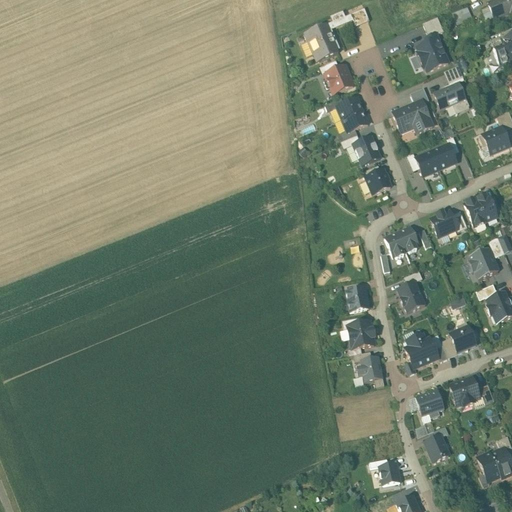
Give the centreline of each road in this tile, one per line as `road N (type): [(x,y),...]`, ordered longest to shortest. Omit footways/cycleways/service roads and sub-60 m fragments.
road 1 (residential): [(407,206),(370,233),(398,392)]
road 2 (residential): [(398,392),(404,440),(434,511)]
road 3 (residential): [(511,349),(398,392)]
